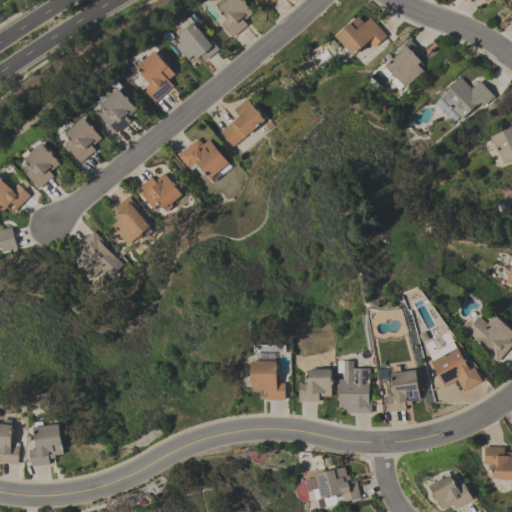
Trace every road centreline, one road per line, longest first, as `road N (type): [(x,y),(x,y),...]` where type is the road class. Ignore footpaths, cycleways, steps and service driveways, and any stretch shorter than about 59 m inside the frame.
road 1 (residential): [(396,0),(511,54),(510,400),(472,423),(412,442),(238,433),(87,492),(0,493)]
road 2 (residential): [(320,0),(52,227)]
road 3 (primary): [(0,70),(111,0)]
